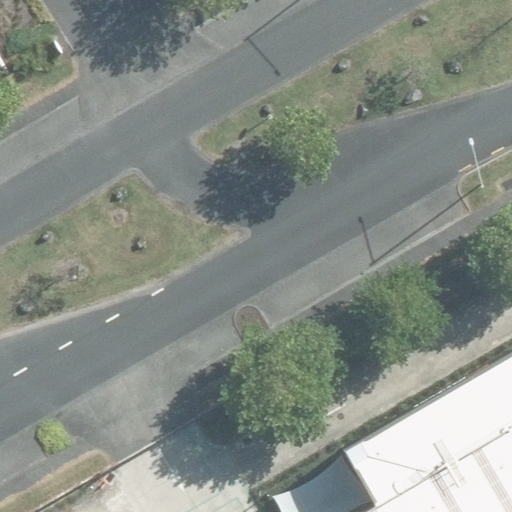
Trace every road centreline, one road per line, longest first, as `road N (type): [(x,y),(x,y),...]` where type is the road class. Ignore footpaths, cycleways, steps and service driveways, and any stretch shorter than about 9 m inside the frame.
road 1 (unclassified): [(511,114),(0,394)]
road 2 (unclassified): [(0,214),(374,0)]
